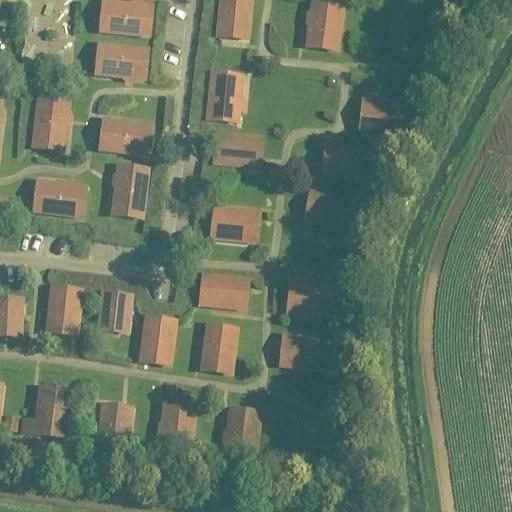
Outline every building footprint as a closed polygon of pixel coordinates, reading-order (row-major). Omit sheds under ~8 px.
[(73,23),(73,0),(38,0),(37,22),(73,23)] [(221,0),(218,34),(246,36),(249,0),(221,0)] [(307,44),(337,48),(342,10),(312,6),(307,44)] [(114,9),(111,37),(149,41),(151,13),(114,9)] [(389,52),(416,56),(421,19),(393,15),(389,52)] [(110,53),(107,80),(144,84),(147,56),(110,53)] [(210,87),(206,125),(236,128),(240,90),(210,87)] [(62,145),(66,108),(39,104),(34,141),(62,145)] [(408,111),(370,107),(367,137),(406,141),(408,111)] [(148,160),(151,132),(114,128),(111,156),(148,160)] [(250,171),(253,144),(216,140),(213,168),(250,171)] [(366,186),(370,158),(333,154),(330,181),(366,186)] [(141,212),(146,175),(118,172),(113,208),(141,212)] [(48,189),(45,217),(82,222),(85,194),(48,189)] [(312,227),(348,235),(354,207),(317,200),(312,227)] [(213,215),(210,243),(247,247),(250,219),(213,215)] [(199,309),(236,313),(239,285),(202,282),(199,309)] [(298,289),(294,319),(333,323),(336,294),(298,289)] [(80,297),(52,293),(48,329),(76,332),(80,297)] [(130,302),(102,299),(98,328),(127,331),(130,302)] [(0,304),(0,333),(19,334),(21,305),(0,304)] [(174,327),(146,323),(141,360),(169,363),(174,327)] [(207,331),(202,368),(230,372),(235,335),(207,331)] [(327,347),(290,343),(288,371),(324,375),(327,347)] [(39,402),(35,427),(23,426),(22,438),(64,444),(68,405),(39,402)] [(188,458),(193,419),(163,416),(159,454),(188,458)] [(98,448),(126,451),(129,422),(101,419),(98,448)] [(224,462),(254,465),(258,427),(228,423),(224,462)] [(313,471),(317,434),(290,431),(286,468),(313,471)]
